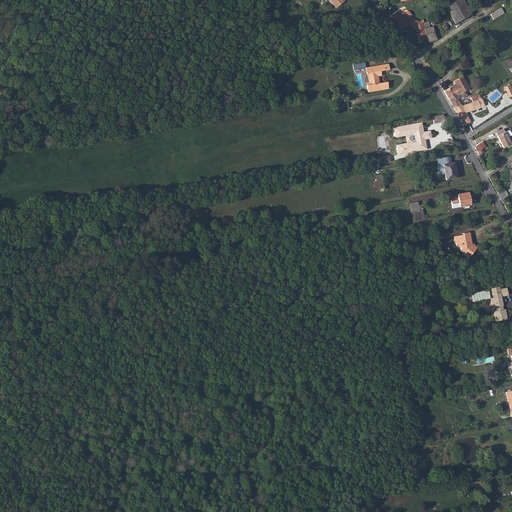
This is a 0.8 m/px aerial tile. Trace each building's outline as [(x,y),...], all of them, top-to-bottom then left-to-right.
[(327,0),(335,9),(341,5),(345,1),(344,0),(327,0)] [(443,3),(456,24),(473,14),(464,0),(447,0),(446,1),(443,3)] [(392,15),(398,22),(407,15),(406,14),(408,12),(408,10),(406,8),(404,8),(402,9),(401,8),(398,10),(395,6),(389,11),(392,15)] [(496,19),(506,13),(503,8),(493,14),(496,19)] [(407,15),(398,22),(405,32),(411,26),(416,29),(415,27),(422,24),(421,22),(420,22),(412,19),(411,20),(407,15)] [(423,24),(428,40),(429,43),(437,40),(433,27),(429,28),(427,22),(423,24)] [(416,29),(419,39),(421,43),(428,40),(423,24),(422,24),(415,27),(416,29)] [(364,87),(365,94),(384,90),(383,83),(376,85),(374,78),(377,77),(377,73),(385,72),(383,65),(362,70),(363,76),(366,75),(368,86),(364,87)] [(448,95),(455,110),(462,106),(459,99),(463,97),(464,99),(469,96),(466,92),(471,90),(464,77),(455,82),(457,85),(446,92),(448,95)] [(462,106),(455,110),(458,114),(464,127),(472,123),(467,114),(474,111),(474,112),(486,107),(484,101),(482,101),(479,102),(470,105),(463,107),(462,106)] [(444,119),(440,112),(429,114),(431,122),(444,119)] [(395,152),(424,146),(422,139),(421,139),(421,137),(420,131),(420,129),(420,128),(419,120),(390,126),(393,136),(402,134),(408,133),(409,140),(404,141),(394,143),(395,152)] [(503,131),(495,134),(503,150),(510,146),(507,139),(504,134),(503,131)] [(483,143),(474,148),(479,157),(484,154),(482,151),(486,148),(483,143)] [(373,164),(388,161),(387,155),(379,156),(379,158),(373,160),(373,164)] [(434,157),(435,164),(446,162),(445,155),(434,157)] [(370,165),(373,164),(373,160),(379,158),(379,156),(369,158),(370,165)] [(442,179),(453,178),(449,161),(446,162),(435,164),(435,170),(435,173),(438,174),(441,173),(442,179)] [(379,187),(376,174),(370,175),(374,188),(379,187)] [(469,206),(466,193),(455,195),(456,198),(457,203),(450,205),(451,209),(469,206)] [(419,222),(422,222),(420,212),(417,212),(416,207),(409,208),(411,217),(418,216),(419,222)] [(463,242),(470,241),(469,233),(462,234),(462,236),(463,242)] [(452,238),(453,245),(455,244),(455,248),(460,248),(461,252),(465,254),(463,257),(469,260),(476,248),(473,245),(472,246),(471,246),(470,241),(463,242),(462,236),(452,238)] [(493,323),(504,321),(502,311),(500,312),(499,307),(500,307),(498,298),(507,297),(505,290),(498,291),(498,289),(490,290),(491,299),(489,299),(490,306),(493,305),(493,309),(495,309),(496,313),(491,313),(493,323)] [(487,291),(469,294),(471,303),(488,300),(487,291)]
